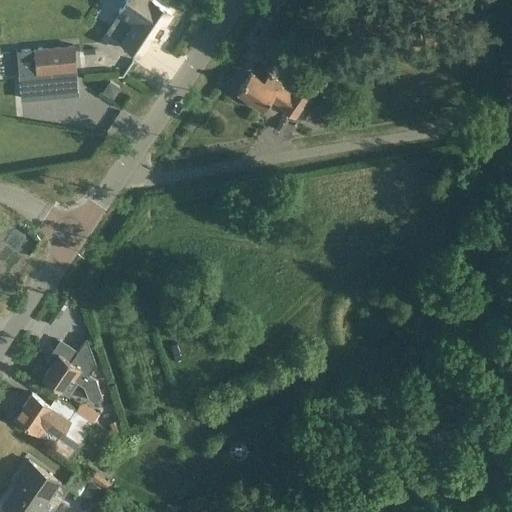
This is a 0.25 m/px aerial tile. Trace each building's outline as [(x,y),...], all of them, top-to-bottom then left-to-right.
[(126,0),(119,12),(134,22),(121,40),(138,52),(150,33),(154,36),(171,11),(154,0),(126,0)] [(18,75),(36,74),(36,75),(76,72),(74,46),(33,49),(16,50),(18,75)] [(251,72),(237,93),(263,110),(270,99),(282,107),(281,108),(295,118),(318,85),(304,75),(293,91),(269,74),(264,81),(251,72)] [(119,87),(110,80),(103,90),(113,96),(119,87)] [(201,307),(219,297),(214,289),(196,298),(201,307)] [(70,361),(59,353),(42,377),(68,396),(77,382),(83,387),(88,398),(93,401),(102,398),(95,378),(89,373),(96,364),(87,337),(70,361)] [(15,417),(31,429),(46,438),(51,438),(55,432),(59,435),(62,431),(78,442),(91,421),(74,410),(69,418),(32,392),(15,417)] [(117,442),(124,439),(118,420),(110,422),(117,442)] [(58,480),(45,471),(28,460),(19,474),(21,476),(2,504),(12,511),(50,511),(50,510),(42,504),(58,480)] [(65,485),(78,494),(89,478),(75,469),(65,485)] [(110,482),(94,472),(90,478),(106,489),(110,482)] [(81,493),(93,503),(103,489),(90,480),(81,493)]
